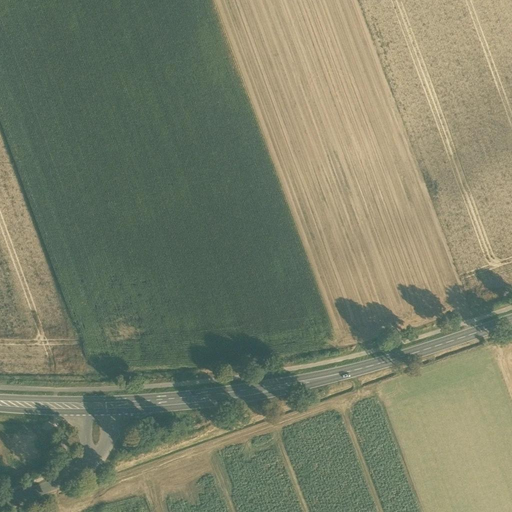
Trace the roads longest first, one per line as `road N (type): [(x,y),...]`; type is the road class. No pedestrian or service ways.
road 1 (secondary): [(511,318),(279,387),(97,406)]
road 2 (secondary): [(0,500),(84,468),(93,458),(97,406)]
